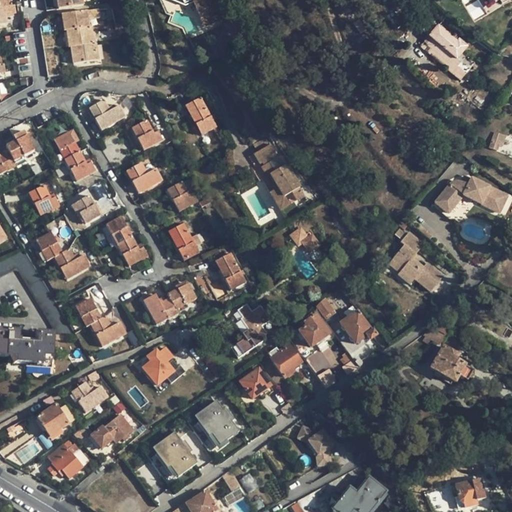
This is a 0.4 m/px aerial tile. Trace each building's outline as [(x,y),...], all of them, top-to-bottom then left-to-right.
[(82,0),(56,0),(58,9),(83,6),(82,0)] [(216,12),(210,0),(170,0),(185,6),(193,2),(197,0),(205,17),(216,12)] [(205,17),(197,0),(193,2),(204,27),(219,20),(216,12),(205,17)] [(15,5),(13,5),(0,7),(0,25),(6,24),(4,15),(17,13),(15,5)] [(64,31),(66,31),(89,28),(88,20),(100,18),(100,10),(62,15),(64,31)] [(55,33),(58,32),(56,16),(49,17),(43,20),(42,22),(40,28),(48,77),(61,75),(55,33)] [(429,40),(423,46),(431,52),(450,68),(448,70),(460,80),(465,73),(458,67),(461,62),(469,69),(472,65),(476,68),(478,65),(463,52),(468,46),(459,38),(457,40),(438,24),(429,34),(426,37),(429,40)] [(92,27),(89,28),(66,31),(69,48),(71,48),(94,44),(92,27)] [(421,43),(423,46),(429,40),(426,37),(421,43)] [(429,55),(431,52),(423,46),(421,43),(419,46),(429,55)] [(96,44),(94,44),(71,48),(73,65),(98,61),(96,44)] [(465,73),(469,69),(461,62),(458,67),(465,73)] [(202,136),(217,127),(201,98),(185,106),(202,136)] [(111,111),(109,108),(104,100),(89,109),(102,130),(126,117),(120,105),(114,109),(111,111)] [(144,151),(163,140),(157,128),(153,130),(148,121),(132,129),(144,151)] [(73,139),(77,137),(73,130),(54,141),(64,160),(80,151),(76,143),(73,139)] [(13,137),(16,142),(26,136),(24,131),(13,137)] [(493,132),(490,142),(497,145),(501,146),(504,135),(493,132)] [(6,147),(8,151),(15,162),(34,151),(26,136),(16,142),(6,147)] [(256,144),(261,152),(272,145),(267,137),(256,144)] [(497,145),(490,142),(488,148),(495,150),(497,145)] [(274,144),(272,145),(261,152),(256,155),(262,164),(265,162),(267,165),(273,174),(269,176),(263,167),(258,170),(273,194),(281,189),(287,197),(295,192),(299,200),(308,195),(283,155),(281,156),(274,144)] [(0,175),(17,166),(15,162),(8,151),(0,154),(0,175)] [(86,161),(80,151),(64,160),(76,182),(96,170),(91,163),(88,165),(86,161)] [(148,174),(146,170),(142,163),(126,172),(139,194),(163,180),(157,169),(152,171),(148,174)] [(267,165),(263,167),(269,176),(273,174),(267,165)] [(466,178),(463,183),(469,186),(472,181),(466,178)] [(473,179),(472,181),(469,186),(463,183),(462,183),(460,182),(455,183),(451,185),(436,204),(449,215),(464,197),(500,214),(508,197),(473,179)] [(190,195),(188,192),(182,182),(167,190),(180,212),(199,201),(194,193),(190,195)] [(52,199),(50,196),(45,186),(29,194),(40,216),(60,206),(56,198),(52,199)] [(282,210),(299,200),(295,192),(287,197),(281,189),(273,194),(282,210)] [(101,216),(97,209),(94,204),(90,196),(74,205),(86,225),(101,216)] [(202,208),(213,202),(210,198),(200,203),(202,208)] [(117,245),(132,237),(121,217),(106,226),(107,228),(117,245)] [(197,246),(192,238),(184,223),(168,232),(185,261),(201,253),(197,246)] [(102,230),(113,248),(117,245),(107,228),(102,230)] [(299,247),(304,243),(314,236),(312,233),(307,236),(302,229),(292,236),(299,247)] [(36,241),(47,262),(54,258),(63,253),(52,232),(36,241)] [(197,235),(192,238),(197,246),(202,243),(197,235)] [(404,268),(401,273),(399,274),(411,285),(416,279),(431,293),(445,277),(427,262),(420,271),(414,266),(410,262),(413,258),(411,256),(420,246),(407,235),(398,246),(401,249),(393,259),(404,268)] [(320,246),(314,236),(304,243),(310,253),(320,246)] [(140,250),(137,245),(132,237),(117,245),(130,267),(148,256),(144,248),(140,250)] [(422,248),(420,246),(411,256),(413,258),(422,248)] [(75,334),(58,305),(24,249),(0,261),(0,276),(17,268),(54,327),(53,334),(74,336),(75,334)] [(76,260),(73,256),(70,249),(63,253),(54,258),(67,280),(91,266),(85,256),(80,258),(76,260)] [(232,253),(215,261),(231,291),(247,282),(232,253)] [(389,263),(401,273),(404,268),(393,259),(389,263)] [(176,286),(178,290),(189,284),(187,281),(176,286)] [(189,284),(178,290),(168,295),(170,298),(178,313),(187,307),(186,305),(197,299),(189,284)] [(179,314),(178,313),(170,298),(163,302),(161,304),(159,300),(156,295),(144,301),(157,326),(179,314)] [(86,328),(91,325),(102,319),(91,299),(75,308),(86,328)] [(325,299),(316,307),(323,318),(333,310),(325,299)] [(248,330),(242,335),(245,339),(231,349),(238,360),(263,343),(261,339),(267,334),(262,326),(270,320),(260,306),(252,312),(247,305),(238,311),(242,318),(241,319),(248,330)] [(370,340),(374,338),(377,336),(373,330),(372,331),(353,305),(346,310),(351,316),(340,323),(355,345),(367,336),(370,340)] [(311,349),(333,332),(323,318),(316,307),(309,314),(302,321),(306,326),(299,332),(311,349)] [(112,327),(106,317),(102,319),(91,325),(103,347),(127,335),(121,323),(112,327)] [(451,325),(443,320),(440,322),(436,329),(433,328),(423,335),(425,336),(431,339),(439,344),(451,325)] [(43,357),(52,357),(53,334),(38,334),(37,344),(18,344),(18,332),(0,331),(0,356),(17,358),(17,363),(43,365),(43,357)] [(384,350),(388,347),(378,334),(377,336),(374,338),(377,341),(384,350)] [(382,352),(384,350),(377,341),(375,343),(382,352)] [(279,352),(276,348),(267,354),(285,378),(287,377),(289,379),(293,376),(293,373),(294,372),(292,370),(302,363),(289,345),(279,352)] [(307,359),(316,374),(337,362),(328,347),(307,359)] [(468,381),(474,371),(455,359),(458,355),(444,347),(431,368),(455,383),(459,376),(468,381)] [(171,384),(179,377),(174,371),(178,368),(172,361),(168,365),(167,362),(173,357),(166,348),(160,353),(157,350),(147,357),(151,361),(143,368),(157,386),(166,378),(171,384)] [(359,367),(354,360),(344,367),(349,374),(359,367)] [(252,400),(271,386),(258,369),(239,383),(252,400)] [(318,375),(324,387),(335,381),(329,369),(318,375)] [(99,377),(97,372),(88,377),(91,381),(93,380),(94,380),(99,377)] [(93,387),(90,389),(86,382),(71,392),(86,413),(108,398),(101,387),(95,391),(93,387)] [(115,406),(120,402),(115,395),(114,394),(109,397),(115,406)] [(217,402),(211,394),(201,400),(206,409),(217,402)] [(65,404),(57,409),(68,425),(76,420),(65,404)] [(50,437),(68,425),(57,409),(55,406),(37,418),(50,437)] [(200,425),(190,414),(186,418),(196,429),(200,425)] [(116,445),(122,440),(129,435),(133,431),(120,415),(104,428),(103,427),(90,436),(101,450),(113,441),(116,445)] [(196,429),(186,418),(182,421),(180,419),(161,437),(177,456),(197,439),(191,432),(196,429)] [(15,424),(7,429),(9,433),(17,428),(15,424)] [(303,427),(298,438),(307,442),(308,441),(318,456),(317,457),(317,467),(330,465),(329,448),(333,446),(323,431),(319,434),(303,427)] [(42,449),(27,433),(19,441),(22,445),(13,454),(23,465),(42,449)] [(161,437),(155,441),(174,464),(180,459),(177,456),(161,437)] [(180,459),(200,442),(197,439),(177,456),(180,459)] [(53,465),(52,466),(58,473),(61,470),(65,475),(69,480),(83,467),(74,455),(79,450),(74,444),(72,446),(69,441),(48,458),(53,465)] [(307,442),(306,443),(315,458),(317,457),(318,456),(308,441),(307,442)] [(42,474),(52,466),(53,465),(48,458),(36,468),(42,474)] [(450,472),(447,464),(435,469),(439,480),(445,477),(443,473),(450,472)] [(241,487),(231,470),(223,476),(232,492),(241,487)] [(241,478),(248,491),(257,487),(250,474),(241,478)] [(430,488),(424,476),(406,485),(412,498),(430,488)] [(356,493),(349,488),(332,510),(334,511),(351,511),(353,511),(354,511),(370,511),(386,492),(369,478),(356,493)] [(455,485),(458,497),(461,509),(479,506),(478,501),(487,499),(482,479),(455,485)] [(208,491),(186,505),(188,508),(190,511),(222,511),(220,509),(217,510),(208,496),(210,494),(208,491)] [(220,509),(211,494),(210,494),(208,496),(217,510),(220,509)] [(303,511),(297,501),(291,505),(295,511),(303,511)]
